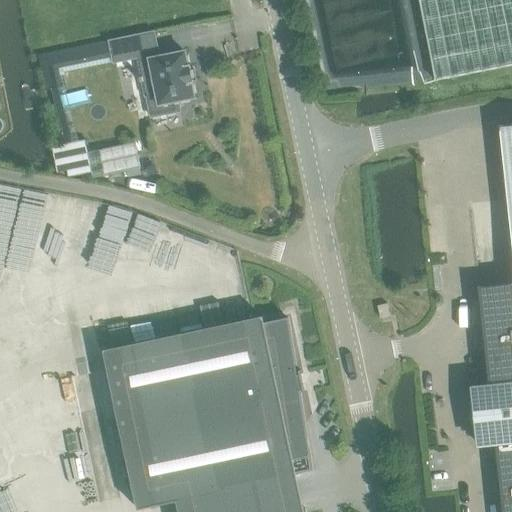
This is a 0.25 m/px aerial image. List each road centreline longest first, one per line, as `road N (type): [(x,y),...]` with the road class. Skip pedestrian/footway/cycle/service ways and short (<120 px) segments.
road 1 (unclassified): [(325,259),(137,198),(0,171)]
road 2 (unclassified): [(383,511),(325,259)]
road 3 (unclassified): [(303,148),(511,111)]
road 4 (unclassified): [(303,148),(279,25)]
